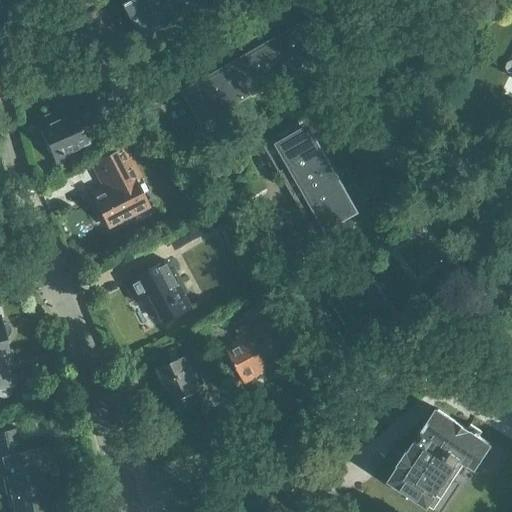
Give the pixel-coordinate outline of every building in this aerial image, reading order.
[(188,10),(182,0),(136,0),(128,4),(138,22),(145,35),(188,10)] [(206,0),(182,0),(188,10),(206,0)] [(288,73),(330,49),(307,7),(264,31),(288,73)] [(288,73),(264,31),(243,43),(249,55),(229,66),(247,96),(288,73)] [(247,96),(229,66),(223,55),(201,67),(207,79),(187,91),(197,108),(196,108),(204,121),(247,96)] [(78,95),(91,122),(105,116),(93,88),(78,95)] [(50,125),(40,129),(56,164),(73,156),(71,150),(88,143),(81,127),(85,125),(81,116),(77,118),(75,113),(79,111),(71,93),(55,101),(59,111),(46,116),(50,125)] [(291,165),(279,171),(292,193),(333,169),(309,126),(296,134),(297,134),(279,144),(291,165)] [(94,201),(107,227),(147,206),(133,179),(139,175),(124,146),(91,163),(100,182),(101,181),(104,185),(90,192),(94,200),(94,201)] [(333,169),(292,193),(304,214),(315,207),(327,228),(345,218),(358,211),(333,169)] [(222,210),(194,225),(200,235),(228,221),(222,210)] [(459,216),(455,229),(478,236),(482,224),(459,216)] [(170,270),(164,259),(124,281),(135,301),(147,295),(162,322),(190,307),(183,293),(186,291),(174,269),(170,270)] [(345,298),(342,293),(330,301),(346,327),(357,320),(370,340),(396,323),(383,303),(387,301),(373,279),(357,290),(345,298)] [(260,293),(250,298),(254,305),(264,299),(260,293)] [(271,335),(286,327),(271,299),(260,305),(265,315),(250,324),(251,326),(238,333),(242,340),(227,348),(232,356),(245,382),(285,362),(271,335)] [(0,355),(11,353),(10,349),(8,349),(5,337),(9,335),(11,332),(11,329),(10,326),(7,324),(5,323),(0,324),(0,355)] [(168,351),(172,361),(181,357),(177,348),(168,351)] [(12,388),(11,386),(10,383),(12,382),(8,364),(14,363),(14,360),(13,360),(11,353),(0,355),(0,396),(1,397),(3,397),(5,397),(6,397),(8,396),(9,395),(11,393),(11,392),(11,391),(12,390),(12,388)] [(187,357),(160,368),(174,399),(192,391),(199,407),(213,401),(206,385),(200,387),(187,357)] [(487,447),(488,445),(489,443),(479,436),(483,432),(471,424),(468,429),(459,422),(459,423),(438,409),(424,431),(423,430),(417,438),(418,439),(409,452),(406,450),(397,463),(401,465),(391,481),(428,506),(444,482),(445,482),(461,457),(474,466),(476,464),(475,463),(477,462),(479,460),(482,458),(484,454),(485,452),(486,450),(487,447)] [(49,470),(44,446),(21,451),(15,427),(0,430),(0,476),(5,497),(49,488),(45,470),(49,470)] [(58,511),(56,501),(52,501),(49,488),(5,497),(8,511),(58,511)]
